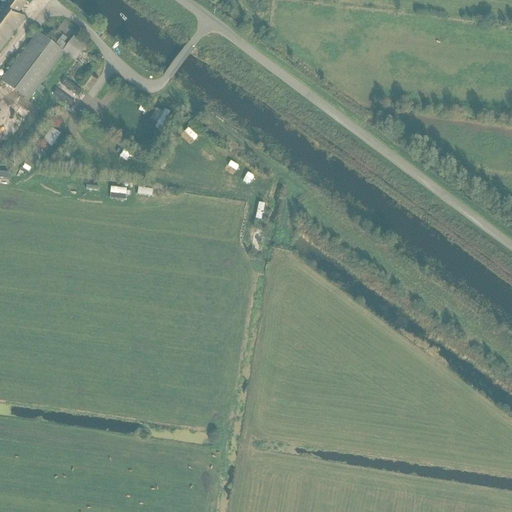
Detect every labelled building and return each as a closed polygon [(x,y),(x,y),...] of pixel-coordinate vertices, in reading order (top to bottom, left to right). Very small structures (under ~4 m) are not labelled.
[(0,51),(25,18),(23,16),(18,13),(26,3),(21,0),(7,0),(4,4),(3,3),(0,6),(0,51)] [(1,81),(28,101),(63,54),(64,53),(63,51),(65,48),(57,42),(54,45),(32,28),(28,34),(33,38),(1,81)] [(57,42),(65,48),(63,51),(64,53),(63,54),(74,62),(86,46),(73,36),(67,45),(59,39),(57,42)] [(84,91),(65,77),(62,82),(80,96),(84,91)] [(75,102),(57,88),(53,93),(72,107),(75,102)] [(51,147),(60,135),(50,128),(41,140),(51,147)] [(212,154),(215,148),(192,136),(189,142),(212,154)] [(167,161),(171,153),(167,151),(162,158),(167,161)] [(135,195),(150,196),(151,189),(136,188),(135,195)] [(256,251),(258,233),(252,232),(250,250),(256,251)]
